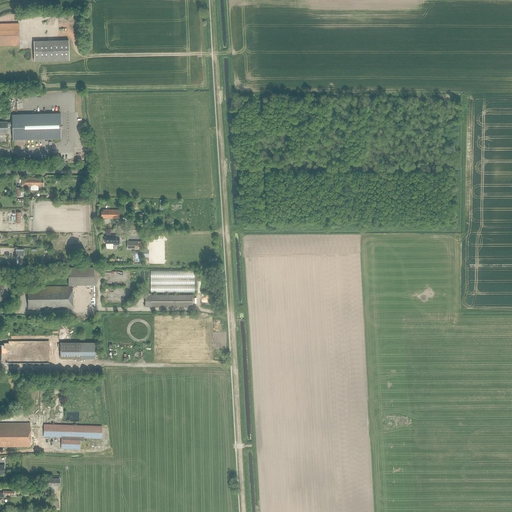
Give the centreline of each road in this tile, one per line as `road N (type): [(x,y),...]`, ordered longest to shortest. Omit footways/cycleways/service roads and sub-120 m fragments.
road 1 (unclassified): [(0,267),(91,265),(98,256),(88,174),(0,172)]
road 2 (track): [(227,309),(0,313)]
